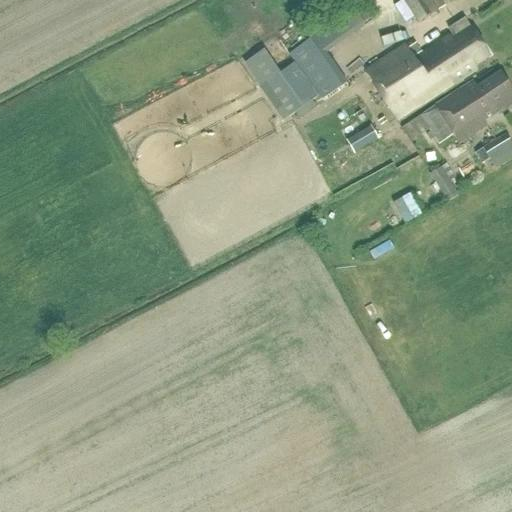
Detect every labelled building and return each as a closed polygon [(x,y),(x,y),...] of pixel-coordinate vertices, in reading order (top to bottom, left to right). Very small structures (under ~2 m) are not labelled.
[(404,0),(405,2),(403,4),(417,24),(444,6),(440,0),(404,0)] [(473,66),(488,56),(464,19),(448,30),(452,36),(414,60),(405,46),(365,72),(396,120),(475,70),(473,66)] [(295,63),(291,65),(274,78),(282,88),(285,85),(303,109),(315,99),(319,104),(348,84),(314,37),(289,54),(295,63)] [(511,106),(511,94),(499,73),(476,88),(472,82),(420,116),(439,147),(453,138),(458,146),(486,127),(483,122),(501,111),(502,112),(511,106)] [(421,142),(432,135),(419,117),(408,124),(421,142)] [(378,140),(371,126),(345,141),(352,155),(378,140)] [(511,142),(492,149),(498,167),(511,162),(511,142)] [(440,168),(429,175),(447,203),(458,196),(440,168)]
